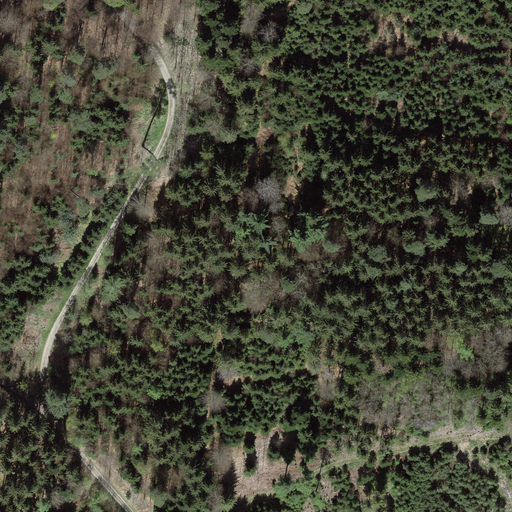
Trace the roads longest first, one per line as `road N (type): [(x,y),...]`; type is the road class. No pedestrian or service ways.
road 1 (track): [(110,0),(154,51),(169,86),(171,119),(48,344),(42,379),(49,414)]
road 2 (track): [(0,379),(49,414),(129,511)]
